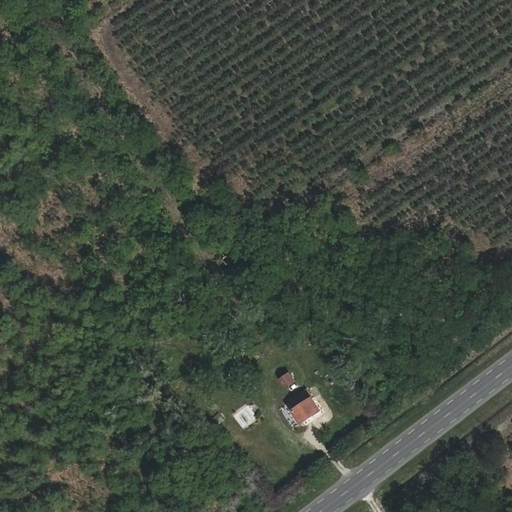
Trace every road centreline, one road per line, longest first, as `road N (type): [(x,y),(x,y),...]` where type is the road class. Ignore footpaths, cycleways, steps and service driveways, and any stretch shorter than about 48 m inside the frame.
road 1 (track): [(246,321),(33,0)]
road 2 (primary): [(511,370),(326,511)]
